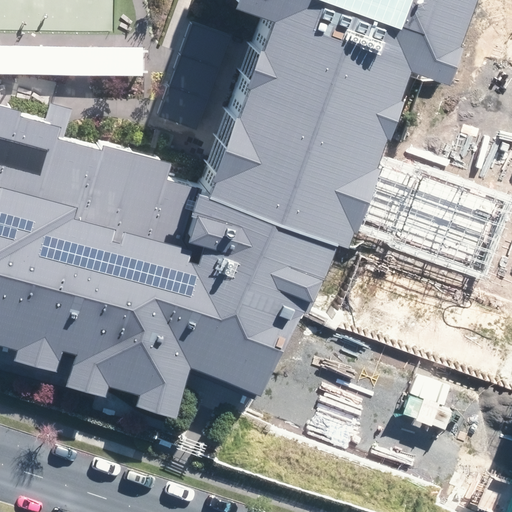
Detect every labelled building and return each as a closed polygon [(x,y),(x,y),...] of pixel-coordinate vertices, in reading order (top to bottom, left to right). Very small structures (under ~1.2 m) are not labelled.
[(108,381),(137,388),(134,396),(173,407),(190,356),(257,378),(324,238),(335,241),(406,56),(440,68),(464,0),(246,0),(263,6),(200,179),(163,170),(168,152),(99,134),(97,139),(64,130),(70,105),(49,100),(45,112),(17,105),(18,100),(0,95),(0,337),(17,341),(13,354),(54,364),(62,341),(75,345),(65,380),(105,390),(108,381)] [(315,383),(308,403),(349,416),(355,395),(315,383)] [(404,413),(366,400),(360,418),(398,431),(404,413)] [(447,428),(404,413),(398,431),(397,432),(440,447),(447,428)] [(494,446),(452,431),(446,448),(489,463),(494,446)] [(511,463),(503,460),(494,482),(511,489),(511,463)]
